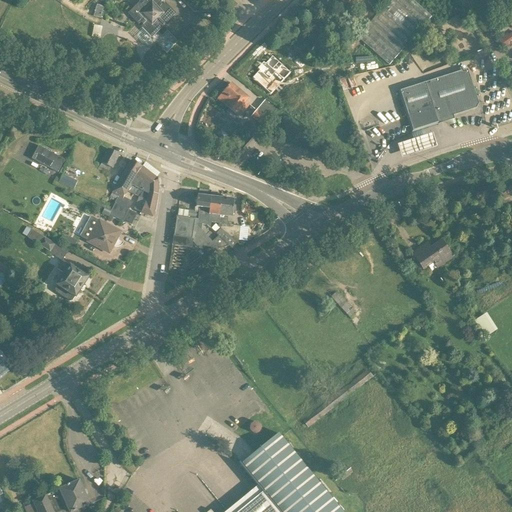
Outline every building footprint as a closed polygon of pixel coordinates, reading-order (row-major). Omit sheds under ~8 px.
[(149,50),(155,44),(162,37),(157,32),(174,15),(158,0),(143,0),(128,15),(151,38),(144,45),(149,50)] [(392,0),(364,34),(393,62),(432,14),(415,0),(392,0)] [(465,16),(458,19),(462,25),(468,22),(465,16)] [(457,30),(453,36),(461,41),(465,34),(457,30)] [(511,34),(510,36),(509,35),(505,37),(506,39),(501,42),(505,48),(510,45),(511,47),(511,45),(511,34)] [(255,71),(248,78),(266,96),(285,77),(297,90),(305,82),(286,63),(281,68),(269,57),(262,64),(260,62),(253,69),(255,71)] [(411,134),(423,131),(438,126),(438,125),(450,121),(454,120),(453,116),(476,109),(478,105),(467,70),(398,92),(405,115),(411,134)] [(235,114),(248,99),(231,85),(218,100),(235,114)] [(262,127),(276,111),(264,101),(251,118),(262,127)] [(434,139),(433,136),(398,146),(399,150),(401,156),(402,159),(437,149),(436,144),(434,139)] [(65,160),(39,146),(32,159),(58,173),(65,160)] [(118,155),(108,150),(101,163),(111,168),(118,155)] [(114,202),(114,204),(128,211),(131,204),(123,200),(124,197),(127,192),(129,193),(143,170),(132,162),(108,198),(114,202)] [(157,179),(143,170),(129,193),(138,198),(133,210),(140,213),(140,214),(152,217),(156,205),(158,195),(159,184),(157,179)] [(77,181),(61,175),(58,184),(73,190),(77,181)] [(195,224),(200,230),(201,225),(206,226),(208,225),(211,198),(198,196),(196,208),(199,208),(198,213),(197,220),(196,220),(195,224)] [(211,198),(208,225),(206,226),(210,229),(211,223),(217,224),(218,224),(221,199),(211,198)] [(234,200),(221,199),(218,224),(217,224),(217,227),(220,230),(236,244),(238,245),(239,227),(233,226),(233,223),(227,223),(227,218),(232,218),(234,200)] [(110,217),(124,224),(130,212),(121,208),(116,205),(110,217)] [(111,211),(105,208),(101,214),(107,217),(111,211)] [(188,211),(187,219),(196,220),(197,220),(198,213),(188,211)] [(79,236),(88,241),(87,242),(109,254),(120,233),(90,217),(79,236)] [(177,217),(174,237),(192,240),(193,240),(195,224),(196,220),(187,219),(177,217)] [(195,224),(193,240),(192,240),(192,243),(205,258),(212,254),(218,250),(212,243),(200,230),(195,224)] [(220,230),(215,234),(218,237),(228,247),(231,250),(236,244),(220,230)] [(43,238),(31,231),(26,238),(49,252),(54,244),(43,237),(43,238)] [(218,237),(212,243),(218,250),(228,247),(218,237)] [(437,268),(453,257),(441,241),(426,252),(422,246),(412,254),(423,270),(433,262),(437,268)] [(65,299),(69,302),(72,301),(74,298),(75,298),(88,278),(62,261),(57,270),(64,275),(57,286),(54,289),(55,293),(65,299)] [(489,315),(477,321),(485,339),(497,333),(489,315)] [(373,377),(367,370),(302,421),(308,428),(373,377)] [(259,418),(251,420),(255,435),(264,432),(259,418)] [(341,511),(278,434),(241,464),(240,463),(239,464),(262,493),(239,511),(341,511)] [(79,481),(33,502),(37,511),(74,511),(89,505),(79,481)]
